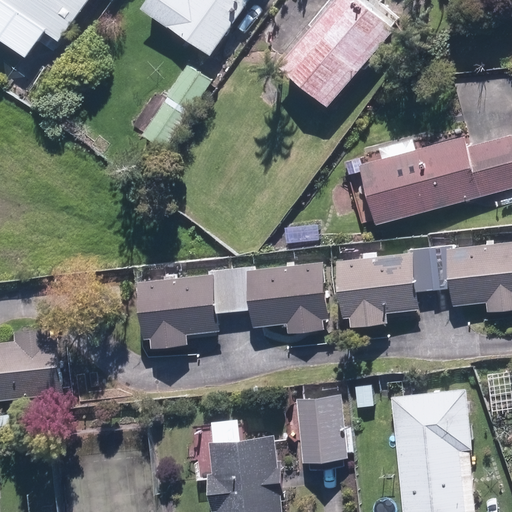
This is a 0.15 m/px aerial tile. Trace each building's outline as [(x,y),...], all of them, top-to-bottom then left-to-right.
[(53,29),(67,39),(95,0),(0,0),(0,27),(35,53),(53,29)] [(219,53),(255,0),(153,0),(150,6),(219,53)] [(391,30),(353,0),(334,0),(278,69),(327,109),(391,30)] [(172,147),(218,80),(194,64),(174,94),(149,131),(172,147)] [(384,220),(511,187),(511,132),(472,143),(470,133),(422,145),(419,134),(384,143),(387,154),(368,159),(384,220)] [(511,238),(455,244),(460,301),(492,298),(494,309),(511,307),(511,238)] [(422,305),(417,248),(344,255),(349,312),(355,311),(356,323),(390,320),(389,308),(422,305)] [(329,260),(256,267),(261,324),(294,321),(295,332),(329,329),(328,317),(334,317),(329,260)] [(225,325),(220,268),(147,275),(152,331),(158,331),(159,342),(193,339),(192,328),(225,325)] [(0,340),(0,397),(69,391),(63,334),(57,335),(56,323),(22,326),(23,338),(0,340)] [(386,381),(359,381),(359,403),(386,403),(386,381)] [(473,383),(398,392),(411,511),(478,511),(471,445),(480,444),(473,383)] [(346,388),(302,392),(310,458),(314,458),(315,466),(349,462),(348,454),(354,454),(353,450),(358,450),(355,421),(350,422),(346,388)] [(221,436),(215,437),(219,468),(214,468),(218,507),(223,507),(223,511),(287,511),(285,491),(290,490),(287,460),(282,460),(279,430),(247,434),(245,414),(219,417),(221,436)]
